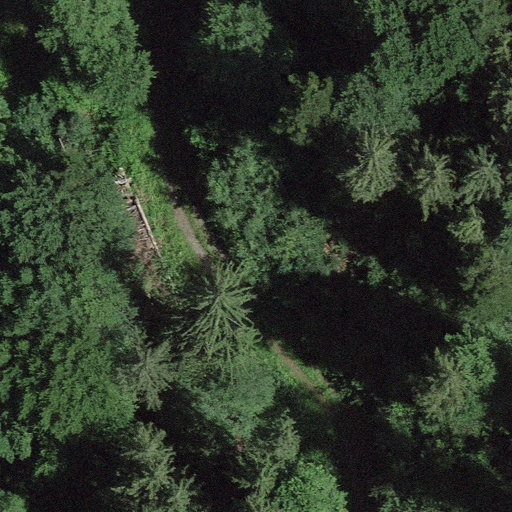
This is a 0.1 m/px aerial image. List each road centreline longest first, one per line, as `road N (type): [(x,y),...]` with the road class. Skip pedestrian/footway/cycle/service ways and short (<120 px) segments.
road 1 (track): [(166,0),(156,86),(167,161),(205,227),(332,387),(349,420),(364,511)]
road 2 (track): [(0,377),(59,511)]
road 3 (track): [(46,0),(0,120)]
